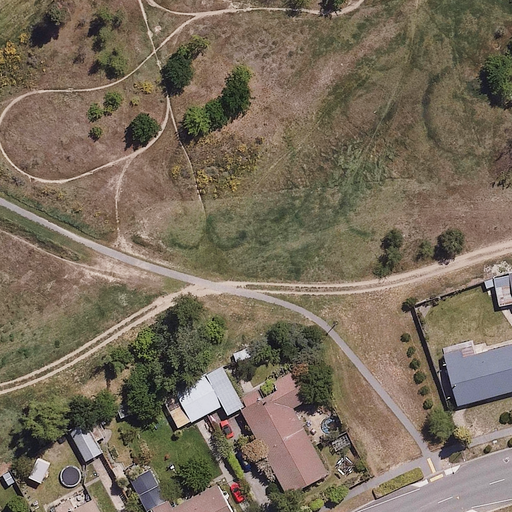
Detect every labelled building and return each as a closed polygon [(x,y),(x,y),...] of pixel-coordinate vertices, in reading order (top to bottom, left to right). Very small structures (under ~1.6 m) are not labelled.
[(511,270),(494,275),(501,304),(511,301),(511,270)] [(479,340),(445,351),(462,404),(511,388),(511,337),(482,348),(479,340)] [(170,377),(177,390),(164,397),(180,427),(224,403),(229,413),(245,405),(224,365),(189,383),(182,370),(170,377)] [(281,387),(244,409),(291,488),(327,467),(291,406),(310,395),(294,368),(276,379),(281,387)] [(99,415),(87,422),(96,439),(108,432),(99,415)] [(87,422),(70,431),(85,459),(102,450),(96,439),(87,422)] [(170,497),(152,506),(155,511),(242,511),(224,478),(174,505),(170,497)] [(114,511),(100,486),(51,511),(114,511)]
